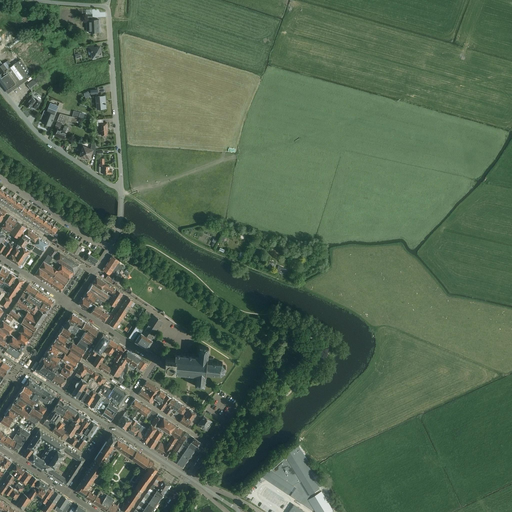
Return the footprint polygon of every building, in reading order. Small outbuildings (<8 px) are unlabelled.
[(89,20),(89,32),(100,32),(99,20),(89,20)] [(96,58),(96,57),(101,56),(99,48),(94,49),(94,46),(88,47),(89,52),(92,51),(92,55),(91,55),(92,59),(96,58)] [(21,59),(12,66),(8,60),(2,64),(0,61),(0,82),(8,93),(32,75),(21,59)] [(91,74),(103,73),(102,67),(98,67),(98,63),(88,64),(89,68),(91,68),(91,74)] [(103,80),(103,73),(91,74),(92,81),(90,81),(90,85),(100,84),(99,80),(103,80)] [(40,85),(35,78),(27,85),(29,87),(29,86),(31,89),(30,89),(32,91),(40,85)] [(36,100),(35,99),(35,98),(33,96),(32,97),(25,105),(30,109),(36,100)] [(106,108),(105,96),(96,97),(97,109),(106,108)] [(53,119),(55,115),(53,114),(55,111),(56,111),(59,106),(50,102),(48,108),(47,110),(44,109),(45,109),(44,109),(40,119),(43,120),(42,123),(50,126),(52,121),(52,122),(53,119)] [(76,117),(72,117),(69,116),(60,114),(54,129),(57,130),(55,135),(64,138),(67,132),(69,127),(64,125),(62,130),(60,129),(62,124),(64,124),(65,122),(67,123),(67,124),(68,124),(68,123),(73,124),(76,117)] [(108,131),(107,123),(103,123),(103,119),(96,120),(97,126),(100,126),(101,131),(102,131),(102,136),(107,135),(107,131),(108,131)] [(96,155),(95,142),(91,142),(91,145),(90,149),(83,146),(81,151),(82,151),(80,156),(81,156),(81,157),(82,158),(83,158),(84,158),(84,157),(85,158),(85,157),(89,159),(91,153),(92,154),(96,154),(96,155)] [(112,172),(112,171),(111,170),(111,169),(110,169),(110,168),(109,168),(109,166),(104,166),(104,158),(100,158),(100,166),(99,166),(99,170),(103,170),(103,174),(112,174),(112,173),(112,172)] [(8,195),(4,192),(0,197),(0,199),(1,198),(4,200),(8,195)] [(12,197),(8,195),(4,200),(7,203),(5,206),(6,206),(12,197)] [(12,197),(6,206),(7,207),(9,204),(12,206),(16,200),(12,197)] [(16,200),(12,206),(15,208),(13,211),(14,212),(20,203),(16,200)] [(24,206),(20,203),(14,212),(15,213),(17,210),(20,212),(24,206)] [(24,206),(20,212),(24,215),(29,209),(24,206)] [(29,209),(24,215),(28,218),(33,212),(29,209)] [(33,212),(28,218),(32,221),(37,214),(33,212)] [(41,217),(37,214),(32,221),(36,224),(41,217)] [(16,221),(9,216),(5,221),(13,226),(16,221)] [(45,220),(41,217),(36,224),(40,227),(45,220)] [(108,227),(110,228),(110,227),(109,226),(111,223),(108,220),(107,221),(106,220),(106,219),(105,220),(104,221),(103,221),(102,222),(105,224),(104,224),(107,227),(108,227)] [(49,223),(45,220),(40,227),(44,230),(49,223)] [(0,229),(1,230),(2,228),(3,229),(9,232),(13,226),(5,221),(0,229),(0,228),(0,229)] [(21,224),(16,221),(13,226),(9,232),(3,229),(2,231),(4,232),(8,235),(10,232),(20,239),(24,234),(28,228),(21,224)] [(49,223),(44,230),(48,232),(53,226),(49,223)] [(57,229),(53,226),(48,232),(53,235),(57,229)] [(30,238),(33,232),(28,229),(28,228),(24,234),(30,238)] [(30,238),(35,242),(39,236),(33,232),(30,238)] [(27,254),(29,250),(24,247),(25,246),(25,245),(30,238),(24,234),(20,239),(19,241),(18,242),(17,243),(18,243),(8,258),(19,265),(18,266),(21,268),(22,268),(23,266),(22,265),(29,255),(27,254)] [(8,258),(18,243),(17,243),(18,242),(16,241),(11,237),(9,235),(8,237),(11,240),(7,246),(2,253),(8,258)] [(39,247),(44,240),(42,239),(41,240),(41,239),(41,238),(39,237),(34,244),(39,247)] [(52,238),(51,240),(52,240),(52,242),(55,244),(55,245),(58,247),(60,244),(57,242),(57,241),(58,240),(57,239),(57,238),(56,237),(54,237),(53,238),(52,238)] [(44,250),(49,243),(46,241),(45,242),(44,242),(45,241),(44,240),(39,247),(44,250)] [(69,250),(60,244),(58,247),(67,253),(69,250)] [(77,254),(81,247),(77,244),(72,252),(73,252),(76,254),(77,254)] [(40,255),(42,252),(43,253),(43,252),(34,247),(32,250),(40,256),(41,255),(40,255)] [(79,264),(62,254),(53,248),(48,255),(52,258),(61,263),(74,272),(79,264)] [(87,256),(85,260),(92,264),(95,266),(98,260),(87,253),(86,256),(87,256)] [(52,258),(48,255),(44,261),(48,264),(52,258)] [(112,256),(109,260),(121,268),(122,266),(118,263),(119,261),(122,263),(122,262),(112,256)] [(85,260),(81,257),(79,260),(90,267),(91,265),(92,265),(92,264),(85,260)] [(109,260),(106,265),(116,272),(118,269),(120,270),(121,268),(109,260)] [(39,268),(39,269),(44,272),(48,275),(50,276),(55,279),(64,286),(69,279),(56,270),(57,269),(48,264),(44,261),(39,267),(39,268)] [(61,263),(57,269),(56,270),(69,279),(74,272),(61,263)] [(116,272),(106,265),(102,270),(110,275),(111,274),(113,275),(114,274),(116,275),(118,273),(116,272)] [(2,267),(0,269),(0,281),(2,283),(4,280),(10,272),(2,267)] [(44,272),(39,269),(34,275),(40,279),(44,272)] [(2,283),(0,286),(0,288),(1,290),(6,282),(11,285),(12,285),(17,277),(10,272),(4,280),(2,283)] [(114,284),(116,282),(107,275),(105,278),(114,284)] [(55,279),(50,276),(46,283),(51,286),(55,279)] [(17,277),(12,285),(19,289),(24,281),(17,277)] [(97,277),(92,283),(102,290),(107,283),(97,277)] [(64,286),(55,279),(51,286),(60,292),(64,286)] [(116,282),(114,284),(124,291),(125,291),(129,294),(132,296),(133,294),(130,292),(131,291),(131,290),(131,289),(131,288),(130,288),(129,287),(128,287),(127,288),(126,288),(126,289),(116,282)] [(113,297),(108,294),(102,290),(92,283),(88,290),(96,295),(104,300),(105,301),(107,297),(111,300),(113,297)] [(107,283),(102,290),(108,294),(113,287),(107,283)] [(37,290),(28,284),(24,290),(29,293),(33,296),(37,290)] [(12,285),(11,285),(6,293),(3,296),(11,301),(19,289),(12,285)] [(118,290),(113,287),(108,294),(113,297),(118,290)] [(50,307),(54,301),(47,296),(38,290),(37,290),(33,296),(40,301),(48,306),(50,307)] [(88,290),(83,298),(93,303),(95,301),(101,305),(104,300),(96,295),(88,290)] [(118,290),(113,297),(118,301),(123,294),(118,290)] [(32,312),(42,318),(50,307),(48,306),(40,301),(33,296),(29,293),(28,295),(23,292),(19,297),(16,303),(27,310),(27,309),(33,312),(32,312)] [(3,296),(0,300),(0,302),(7,307),(11,301),(3,296)] [(114,307),(118,301),(113,297),(111,300),(109,303),(114,307)] [(131,304),(133,301),(128,297),(124,302),(130,306),(131,304)] [(83,298),(79,304),(86,309),(89,306),(93,308),(95,305),(93,303),(83,298)] [(130,306),(124,302),(121,307),(127,311),(130,306)] [(16,303),(12,309),(21,314),(20,315),(24,317),(37,326),(42,318),(32,312),(33,312),(27,309),(27,310),(16,303)] [(93,309),(91,312),(105,321),(105,320),(108,316),(109,315),(103,310),(104,309),(99,306),(98,307),(95,305),(93,308),(93,309)] [(127,311),(121,307),(116,314),(122,318),(127,311)] [(8,314),(17,320),(20,315),(21,314),(12,309),(11,309),(8,314)] [(73,313),(69,319),(77,325),(81,319),(73,313)] [(3,321),(14,328),(19,331),(29,338),(34,332),(23,324),(20,323),(17,320),(8,314),(3,321)] [(116,314),(113,318),(120,322),(122,318),(116,314)] [(143,330),(136,325),(128,337),(133,340),(139,331),(141,333),(135,341),(140,344),(140,345),(143,347),(147,349),(153,341),(152,340),(164,321),(154,314),(143,330)] [(24,317),(20,315),(17,320),(20,323),(23,324),(34,332),(37,327),(37,326),(24,317)] [(113,318),(109,324),(116,329),(116,328),(120,322),(113,318)] [(83,330),(69,319),(64,326),(76,334),(78,336),(83,330)] [(81,319),(77,325),(81,328),(82,327),(86,322),(81,319)] [(14,328),(3,321),(0,326),(0,344),(3,339),(5,336),(8,333),(9,334),(14,328)] [(90,325),(86,322),(82,327),(87,330),(90,325)] [(85,331),(94,338),(99,331),(90,325),(87,330),(86,332),(85,331)] [(60,333),(59,333),(67,338),(69,340),(71,337),(69,336),(71,332),(64,327),(60,333)] [(14,328),(9,334),(13,336),(16,338),(25,344),(29,338),(19,331),(14,328)] [(85,332),(81,337),(81,338),(90,344),(94,338),(85,331),(85,332)] [(21,350),(25,344),(16,338),(13,336),(9,334),(8,333),(5,336),(3,339),(6,341),(8,342),(10,343),(21,350)] [(67,338),(59,333),(55,339),(69,349),(71,350),(72,351),(76,345),(72,341),(69,340),(67,338)] [(76,334),(73,339),(72,341),(76,345),(85,351),(86,350),(90,344),(81,338),(81,337),(78,336),(76,334)] [(110,338),(103,334),(91,352),(95,355),(97,351),(100,353),(103,348),(106,349),(105,351),(111,355),(115,348),(119,344),(110,338)] [(3,339),(0,344),(0,346),(5,350),(10,343),(8,342),(6,341),(3,339)] [(69,349),(55,339),(52,344),(63,352),(66,353),(65,353),(67,355),(68,353),(67,352),(69,349)] [(21,350),(10,343),(5,350),(17,357),(21,350)] [(63,352),(52,344),(48,350),(60,358),(59,360),(61,360),(63,356),(61,355),(63,352)] [(119,344),(115,348),(118,350),(116,353),(118,354),(114,359),(117,361),(119,363),(127,350),(124,348),(124,347),(119,344)] [(85,351),(76,345),(72,351),(81,357),(85,351)] [(165,368),(173,369),(173,372),(172,373),(173,374),(174,373),(179,374),(179,375),(180,375),(180,374),(185,374),(185,376),(186,376),(186,374),(191,375),(191,376),(191,380),(191,381),(196,382),(196,385),(195,386),(196,385),(204,386),(205,387),(204,386),(205,381),(206,381),(206,380),(205,380),(205,377),(206,377),(205,376),(206,374),(206,373),(211,373),(210,375),(211,375),(212,373),(216,374),(216,375),(217,375),(217,374),(220,374),(220,375),(221,375),(221,374),(224,371),(225,372),(225,371),(224,370),(224,367),(226,367),(226,366),(224,366),(222,364),(223,362),(222,362),(221,363),(218,363),(218,361),(217,361),(217,363),(213,362),(213,361),(212,361),(213,359),(214,358),(213,357),(212,358),(208,357),(208,354),(209,354),(209,353),(208,353),(208,348),(209,348),(208,347),(207,348),(201,347),(199,346),(199,347),(200,348),(199,352),(198,352),(198,353),(199,353),(199,357),(194,356),(194,355),(193,355),(193,356),(188,356),(188,354),(187,354),(187,356),(182,355),(182,354),(181,354),(181,355),(176,354),(175,353),(174,354),(175,355),(175,358),(166,357),(165,368)] [(60,358),(48,350),(44,357),(63,369),(66,365),(66,364),(61,360),(59,360),(60,358)] [(65,353),(64,355),(77,363),(81,357),(72,351),(71,350),(68,353),(67,355),(65,353)] [(127,350),(119,363),(124,365),(127,360),(130,362),(135,355),(128,350),(127,350)] [(104,358),(99,354),(93,364),(98,368),(101,362),(102,362),(101,362),(104,358)] [(63,356),(61,360),(66,364),(66,365),(67,365),(68,364),(74,368),(77,363),(64,355),(63,356)] [(133,369),(136,366),(141,359),(135,355),(130,362),(128,364),(129,365),(128,365),(133,369)] [(40,363),(52,371),(58,375),(60,377),(62,374),(67,377),(70,374),(63,369),(44,357),(40,363)] [(3,361),(0,358),(0,367),(7,372),(11,366),(3,361)] [(148,363),(141,359),(136,366),(142,370),(142,371),(143,371),(148,363)] [(111,369),(108,374),(110,376),(112,374),(118,377),(119,376),(121,373),(122,371),(125,367),(124,366),(124,365),(119,363),(117,361),(111,369)] [(101,362),(98,368),(101,370),(103,371),(106,365),(102,362),(101,362)] [(52,371),(40,363),(35,370),(48,378),(52,371)] [(67,365),(66,365),(63,369),(70,374),(74,368),(68,364),(67,365)] [(83,364),(79,370),(85,374),(87,371),(86,370),(87,367),(83,364)] [(111,369),(106,365),(103,371),(108,374),(111,369)] [(58,375),(52,371),(48,378),(56,383),(59,379),(60,380),(62,378),(60,377),(58,375)] [(85,374),(86,375),(83,380),(82,379),(80,381),(77,382),(74,379),(72,382),(76,385),(76,387),(75,389),(73,387),(71,390),(73,392),(72,394),(77,397),(92,375),(89,373),(89,372),(87,371),(85,374)] [(94,371),(92,375),(77,397),(83,401),(84,401),(84,402),(89,405),(90,405),(89,405),(90,406),(106,379),(99,375),(94,371)] [(62,378),(60,380),(59,379),(56,383),(62,387),(63,385),(62,385),(63,383),(65,380),(62,378)] [(29,379),(25,385),(36,393),(41,386),(29,379)] [(115,385),(106,379),(90,406),(96,410),(97,410),(102,413),(102,414),(111,420),(118,409),(128,394),(124,392),(115,385)] [(141,389),(138,394),(145,399),(150,403),(154,398),(154,397),(157,393),(159,390),(147,381),(143,386),(151,391),(149,395),(141,389)] [(25,386),(21,391),(33,400),(36,395),(37,393),(36,393),(25,385),(25,386)] [(45,402),(47,400),(46,399),(45,398),(49,392),(44,389),(41,386),(36,393),(37,393),(36,395),(33,400),(47,409),(51,402),(49,401),(47,404),(45,402)] [(159,390),(157,394),(164,399),(167,395),(159,390)] [(47,409),(33,400),(21,391),(17,396),(33,407),(43,414),(47,409)] [(55,396),(49,392),(45,398),(46,399),(47,400),(49,401),(51,402),(55,396)] [(154,398),(156,399),(156,400),(157,401),(157,400),(160,402),(159,403),(157,404),(156,403),(155,405),(155,406),(158,407),(158,408),(164,399),(157,394),(154,397),(154,398)] [(167,395),(164,399),(158,408),(163,411),(167,404),(172,398),(167,395)] [(13,403),(22,409),(21,410),(24,411),(38,421),(43,414),(33,407),(17,396),(13,403)] [(176,401),(172,398),(167,404),(168,405),(172,408),(176,401)] [(69,405),(59,399),(47,418),(43,424),(52,431),(58,422),(69,405)] [(143,404),(135,399),(130,405),(134,408),(136,409),(138,411),(143,404)] [(176,401),(172,408),(173,408),(174,409),(176,410),(177,411),(181,404),(176,401)] [(4,416),(0,422),(8,427),(13,430),(16,432),(17,433),(19,434),(26,439),(38,421),(24,411),(21,410),(22,409),(13,403),(10,408),(9,409),(5,415),(4,416)] [(147,407),(143,404),(138,411),(142,414),(147,407)] [(181,404),(177,411),(179,412),(182,414),(184,410),(186,407),(181,404)] [(69,405),(61,417),(71,423),(73,420),(72,420),(78,411),(69,405)] [(168,405),(163,411),(169,415),(172,409),(173,410),(174,409),(173,408),(172,408),(168,405)] [(151,410),(147,407),(142,414),(147,416),(148,415),(150,412),(151,410)] [(186,417),(191,420),(195,414),(188,409),(187,412),(186,413),(188,415),(186,417)] [(66,431),(65,432),(68,435),(72,437),(80,425),(81,423),(86,416),(78,411),(72,420),(73,420),(71,423),(69,426),(66,431)] [(122,427),(128,418),(125,416),(127,413),(125,412),(117,424),(122,427)] [(158,426),(162,419),(164,418),(158,414),(156,417),(151,424),(157,428),(158,426)] [(184,415),(179,421),(179,422),(187,427),(191,420),(186,417),(184,415)] [(80,425),(72,437),(68,442),(74,446),(77,441),(80,437),(81,437),(87,428),(86,427),(91,420),(86,416),(81,423),(80,425)] [(134,418),(133,418),(132,420),(126,430),(130,433),(138,422),(137,421),(138,421),(136,420),(137,418),(135,416),(134,418)] [(204,416),(203,416),(204,416),(198,425),(205,430),(206,430),(206,429),(209,425),(210,425),(210,424),(211,421),(212,422),(212,421),(204,416)] [(126,430),(132,420),(128,418),(122,427),(126,430)] [(164,418),(162,419),(158,426),(173,436),(173,435),(178,438),(180,435),(183,430),(164,418)] [(138,422),(130,433),(135,436),(141,425),(142,424),(143,422),(139,419),(138,421),(137,421),(138,422)] [(58,422),(52,431),(57,435),(60,431),(61,432),(63,429),(66,431),(69,426),(59,420),(58,422)] [(91,420),(86,427),(87,428),(81,437),(87,441),(90,436),(92,437),(99,427),(97,425),(98,424),(92,420),(91,420)] [(141,425),(135,436),(147,444),(157,428),(151,424),(147,430),(141,425)] [(157,428),(147,444),(153,448),(158,441),(163,432),(157,428)] [(76,473),(77,472),(77,471),(85,459),(65,446),(40,429),(28,446),(35,451),(33,453),(29,459),(29,460),(68,486),(76,473)] [(65,432),(66,431),(63,429),(61,432),(60,431),(57,435),(61,437),(63,434),(64,433),(65,432)] [(26,439),(19,434),(17,433),(15,436),(13,439),(22,445),(26,439)] [(114,445),(119,438),(112,434),(107,441),(114,445)] [(173,435),(173,436),(168,444),(171,446),(171,445),(173,446),(178,439),(178,438),(173,435)] [(188,437),(184,435),(187,438),(186,439),(185,441),(190,444),(188,446),(195,451),(198,447),(188,440),(189,439),(189,438),(188,437)] [(8,436),(4,443),(8,446),(12,439),(8,436),(8,437),(8,436)] [(189,439),(188,440),(198,447),(201,442),(194,438),(193,439),(191,439),(192,438),(189,436),(188,437),(189,438),(189,439)] [(77,441),(74,446),(80,450),(86,441),(87,441),(81,437),(80,437),(77,441)] [(109,460),(117,447),(116,447),(116,446),(117,445),(118,446),(119,445),(120,446),(123,442),(119,438),(114,445),(103,461),(107,464),(108,464),(107,463),(109,460)] [(17,443),(12,439),(8,446),(13,449),(17,443)] [(107,441),(95,459),(102,463),(103,461),(114,445),(107,441)] [(117,445),(116,446),(116,447),(117,447),(132,457),(131,457),(145,467),(146,465),(148,467),(147,468),(148,469),(143,476),(136,486),(136,487),(142,491),(150,480),(157,469),(156,468),(152,465),(154,462),(136,450),(123,442),(120,446),(119,445),(118,446),(117,445)] [(22,446),(17,443),(13,449),(18,452),(22,446)] [(160,443),(156,449),(166,456),(170,451),(173,446),(171,445),(171,446),(168,444),(166,446),(160,443)] [(298,444),(294,447),(285,456),(282,459),(283,460),(281,461),(280,460),(277,463),(278,464),(275,467),(274,466),(262,477),(288,494),(293,486),(292,485),(300,480),(309,495),(320,488),(319,487),(323,485),(298,444)] [(182,445),(181,447),(192,455),(195,451),(188,446),(187,448),(182,445)] [(35,451),(28,446),(22,455),(29,459),(33,453),(35,451)] [(179,449),(178,451),(179,452),(181,450),(184,452),(183,454),(189,459),(192,455),(181,447),(180,448),(179,449)] [(175,455),(186,463),(189,459),(183,454),(179,452),(178,451),(177,453),(175,455)] [(175,455),(174,457),(178,460),(176,463),(183,468),(186,463),(175,455)] [(0,464),(1,465),(0,466),(0,470),(4,473),(12,461),(4,456),(0,463),(0,464)] [(95,477),(104,465),(106,466),(107,464),(103,461),(102,463),(95,459),(86,474),(94,479),(99,483),(102,479),(98,476),(97,479),(95,477)] [(16,464),(12,470),(16,472),(14,475),(16,477),(17,476),(18,474),(17,473),(21,467),(16,464)] [(17,476),(16,477),(19,479),(18,480),(19,480),(19,481),(21,478),(26,471),(21,467),(17,473),(18,474),(17,476)] [(33,475),(26,471),(21,478),(19,481),(19,480),(17,483),(22,486),(22,485),(25,487),(26,486),(28,483),(33,476),(33,475)] [(9,474),(2,485),(7,488),(9,485),(11,483),(13,485),(12,486),(15,487),(14,488),(14,489),(16,487),(15,486),(17,483),(13,480),(15,477),(10,473),(9,474)] [(94,479),(86,474),(81,481),(89,487),(94,479)] [(33,476),(28,483),(32,485),(30,488),(33,490),(40,480),(33,476)] [(167,490),(170,484),(163,480),(158,476),(156,479),(154,481),(167,490)] [(28,497),(26,499),(29,501),(31,499),(33,496),(35,497),(37,494),(42,497),(49,486),(40,480),(33,490),(28,497)] [(89,487),(81,481),(75,490),(78,492),(82,486),(87,490),(87,489),(89,487)] [(153,483),(151,486),(163,495),(167,490),(154,481),(153,483)] [(9,485),(7,488),(4,493),(9,496),(15,500),(19,494),(17,492),(18,490),(19,489),(22,492),(25,487),(22,485),(22,486),(17,483),(15,486),(16,487),(14,489),(14,488),(9,485)] [(136,487),(136,486),(133,484),(131,487),(134,489),(134,490),(133,491),(139,496),(142,491),(136,487)] [(49,486),(42,497),(40,500),(46,503),(49,499),(55,490),(49,486)] [(87,490),(82,486),(78,492),(86,497),(90,491),(87,489),(87,490)] [(151,486),(150,488),(155,492),(154,494),(161,499),(163,495),(151,486)] [(55,490),(49,499),(56,503),(62,495),(56,491),(55,490)] [(96,496),(93,502),(105,510),(111,502),(112,502),(114,499),(107,494),(104,493),(103,495),(99,492),(101,490),(100,490),(96,496),(97,496),(96,496)] [(96,496),(90,491),(86,497),(93,502),(96,496),(97,496),(96,496)] [(133,491),(127,501),(124,504),(124,505),(130,509),(133,506),(139,496),(133,491)] [(147,493),(145,495),(158,503),(161,499),(154,494),(152,496),(147,493)] [(24,494),(17,504),(18,506),(23,510),(25,508),(29,501),(26,499),(28,497),(24,494)] [(63,495),(63,496),(56,505),(57,506),(55,510),(57,511),(65,511),(72,504),(70,502),(71,501),(63,495)] [(145,495),(144,497),(150,500),(148,502),(155,507),(158,503),(145,495)] [(49,499),(46,503),(41,510),(44,511),(49,511),(51,510),(56,503),(49,499)] [(141,501),(140,503),(152,511),(155,507),(148,502),(147,505),(141,501)] [(111,502),(105,510),(107,511),(115,511),(118,507),(119,508),(121,504),(119,502),(117,505),(112,502),(111,502)] [(6,511),(10,506),(5,503),(1,510),(4,511),(6,511)] [(151,511),(152,511),(140,503),(139,505),(144,509),(142,511),(143,511),(151,511)]
